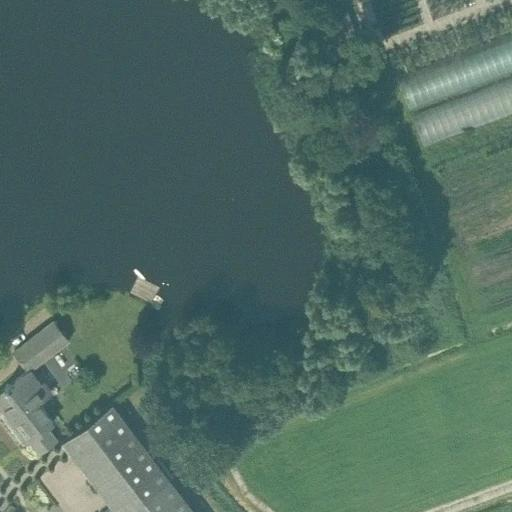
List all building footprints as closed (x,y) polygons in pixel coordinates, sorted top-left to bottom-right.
[(126,306),(115,320),(126,329),(137,316),(126,306)] [(52,319),(12,349),(30,368),(71,340),(52,319)] [(49,393),(30,368),(29,369),(0,391),(0,399),(6,408),(10,404),(33,435),(29,438),(40,452),(56,439),(47,426),(53,420),(39,402),(49,393)] [(125,511),(173,476),(115,400),(63,440),(117,511),(125,511)] [(199,511),(173,476),(125,511),(199,511)]
